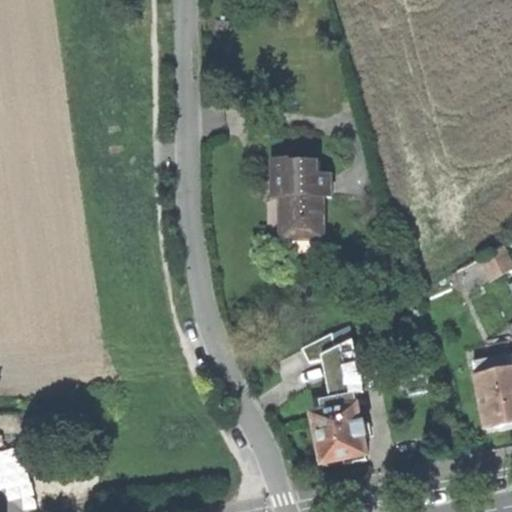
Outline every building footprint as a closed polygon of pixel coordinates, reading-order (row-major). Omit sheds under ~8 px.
[(286,239),(323,240),(323,197),(331,198),(331,174),(321,174),(321,161),(291,161),(291,159),(271,159),(271,190),(281,190),(281,197),(279,197),(279,209),(279,222),(286,222),(286,239)] [(511,245),(493,255),(504,278),(511,273),(511,245)] [(494,283),(504,278),(493,255),(482,260),(494,283)] [(357,464),(367,462),(367,458),(369,458),(365,440),(370,439),(366,424),(363,425),(358,408),(353,409),(351,396),(361,394),(354,342),(339,348),(333,336),(302,351),(310,366),(318,361),(321,363),(324,402),(321,403),(323,414),(313,416),(324,466),(344,462),(345,467),(357,464)] [(478,380),(488,432),(507,427),(511,426),(511,372),(509,359),(475,367),(478,380)] [(34,446),(7,449),(13,505),(40,502),(34,446)]
